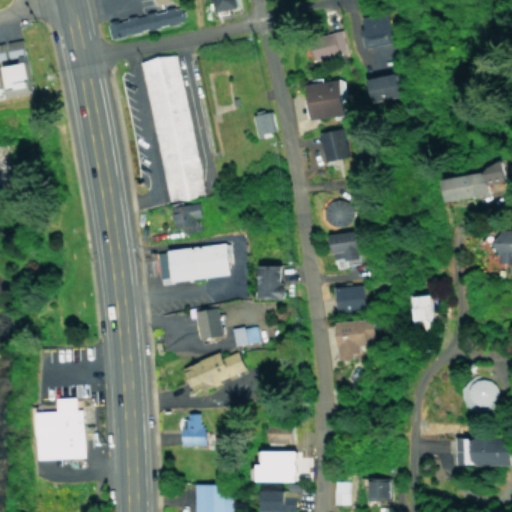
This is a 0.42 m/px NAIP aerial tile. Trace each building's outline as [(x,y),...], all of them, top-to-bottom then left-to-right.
[(219,0),(221,10),(243,7),(242,0),(219,0)] [(105,20),(108,36),(180,19),(176,4),(105,20)] [(313,56),(343,52),(341,39),(312,43),(313,56)] [(166,198),(202,190),(174,53),(138,61),(166,198)] [(378,76),(374,59),(360,62),(364,79),(378,76)] [(4,65),(8,89),(17,87),(18,92),(32,89),(27,66),(22,67),(21,62),(4,65)] [(340,78),(307,81),(311,117),(344,114),(340,78)] [(274,132),(268,109),(250,114),(256,137),(274,132)] [(480,176),(482,175),(488,182),(497,174),(485,161),(474,170),(480,176)] [(469,172),(441,178),(445,200),(474,195),(469,172)] [(194,216),(200,215),(196,200),(167,206),(171,227),(186,224),(187,232),(197,230),(194,216)] [(355,264),(352,231),(327,233),(330,266),(355,264)] [(160,281),(228,271),(224,240),(156,250),(160,281)] [(257,264),(256,297),(283,298),(284,264),(257,264)] [(334,310),(357,309),(356,284),(333,285),(334,310)] [(404,320),(428,319),(427,294),(403,295),(404,320)] [(197,336),(219,332),(215,305),(192,309),(197,336)] [(354,359),(353,352),(361,352),(361,337),(364,337),(363,319),(337,320),(338,359),(354,359)] [(255,341),(253,324),(231,326),(233,343),(255,341)] [(180,366),(217,350),(219,354),(236,347),(244,367),(190,390),(180,366)] [(494,405),(492,379),(462,381),(464,408),(494,405)] [(39,457),(85,454),(82,407),(77,408),(76,395),(57,396),(58,409),(36,410),(39,457)] [(180,442),(205,442),(205,425),(200,425),(199,411),(185,411),(185,425),(180,425),(180,442)] [(451,462),(476,463),(477,437),(452,436),(451,462)] [(298,481),(298,449),(265,449),(265,463),(260,463),(259,480),(298,481)] [(386,477),(367,476),(366,500),(385,501),(386,477)] [(344,503),(345,480),(329,480),(329,503),(344,503)] [(191,511),(226,511),(226,482),(191,481),(191,511)] [(261,511),(294,511),(293,496),(285,496),(285,489),(261,490),(261,511)]
